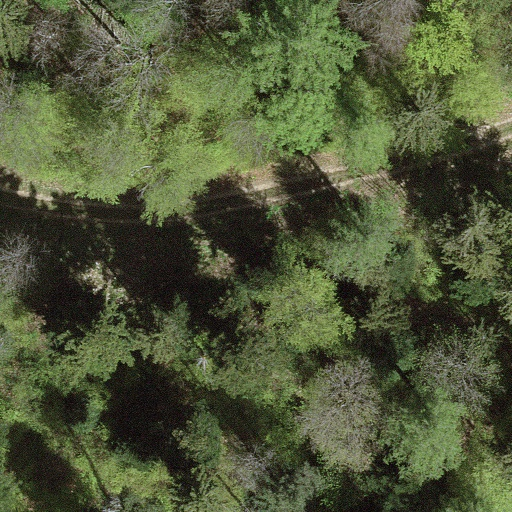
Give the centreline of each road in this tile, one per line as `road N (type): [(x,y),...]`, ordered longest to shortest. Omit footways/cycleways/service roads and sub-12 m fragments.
road 1 (track): [(511,124),(454,151),(174,214)]
road 2 (track): [(174,214),(0,199)]
